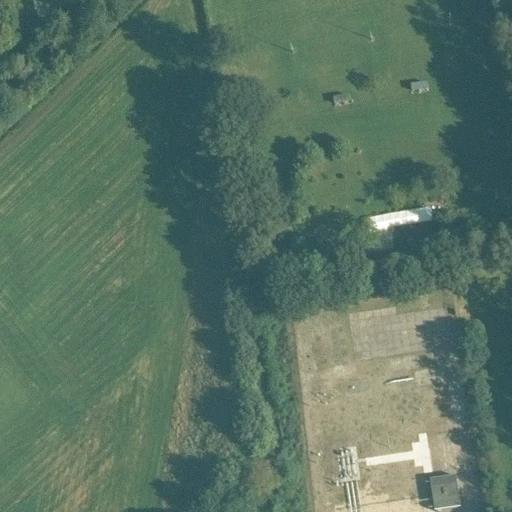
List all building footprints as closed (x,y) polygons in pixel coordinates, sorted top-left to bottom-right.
[(390,229),(429,221),(426,207),(368,219),(374,253),(394,250),(390,229)] [(440,224),(394,231),(397,254),(444,248),(440,224)] [(511,250),(511,236),(496,241),(500,254),(511,250)] [(496,251),(494,241),(479,245),(481,254),(496,251)] [(461,507),(457,476),(430,481),(435,511),(461,507)]
